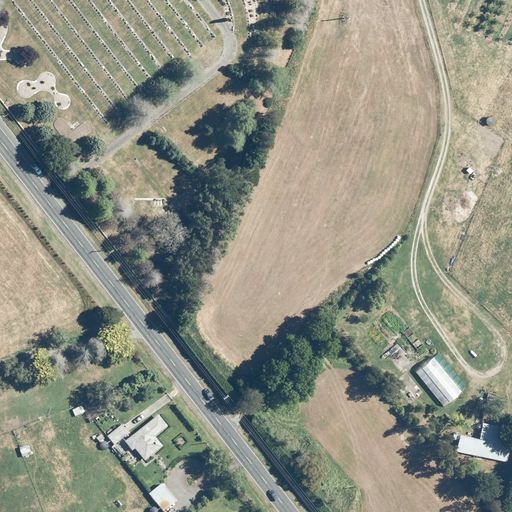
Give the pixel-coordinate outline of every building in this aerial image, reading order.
[(430,363),(425,357),(418,363),(422,368),(415,374),(443,408),(461,393),(434,360),(430,363)] [(169,429),(166,426),(158,415),(124,442),(131,450),(134,448),(144,461),(162,446),(154,436),(162,430),(164,433),(169,429)] [(511,430),(481,424),(479,439),(452,434),(451,442),(457,443),(455,454),(506,463),(511,430)] [(129,434),(122,425),(107,436),(113,445),(129,434)] [(175,500),(161,483),(148,493),(163,511),(175,500)]
